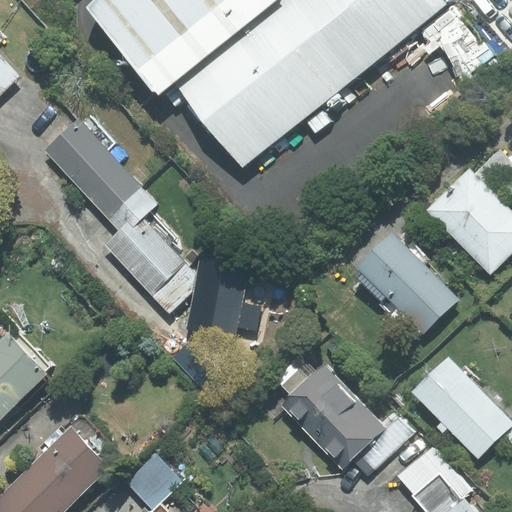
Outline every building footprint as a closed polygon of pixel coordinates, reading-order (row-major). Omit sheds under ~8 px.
[(112,0),(108,4),(247,172),(455,0),(112,0)] [(0,94),(20,76),(0,54),(0,94)] [(121,232),(139,215),(154,201),(79,120),(45,150),(121,232)] [(511,214),(470,171),(429,210),(490,273),(511,251),(511,214)] [(151,293),(184,262),(139,215),(121,232),(106,246),(151,293)] [(406,247),(392,233),(358,266),(362,270),(356,277),(402,323),(408,317),(423,332),(457,298),(444,285),(447,282),(428,264),(431,261),(412,241),(406,247)] [(249,265),(200,257),(197,275),(194,289),(187,328),(236,337),(238,327),(257,331),(261,307),(242,303),(249,265)] [(184,262),(151,293),(170,313),(194,289),(197,275),(184,262)] [(0,418),(46,374),(45,372),(51,366),(20,335),(14,340),(8,334),(0,342),(0,418)] [(449,357),(413,392),(478,458),(511,424),(511,422),(478,389),(483,383),(465,365),(461,369),(449,357)] [(293,397),(284,406),(343,468),(353,458),(385,428),(381,422),(326,365),(317,372),(307,362),(282,386),(293,397)] [(385,428),(353,458),(369,475),(417,431),(396,408),(381,422),(385,428)] [(85,416),(75,415),(41,448),(47,454),(0,499),(0,508),(3,511),(58,511),(107,465),(104,462),(117,450),(85,416)] [(398,475),(413,494),(440,470),(464,497),(473,488),(435,444),(398,475)] [(183,481),(155,451),(124,480),(152,509),(183,481)] [(427,511),(477,511),(464,497),(440,470),(413,494),(427,510),(427,511)]
